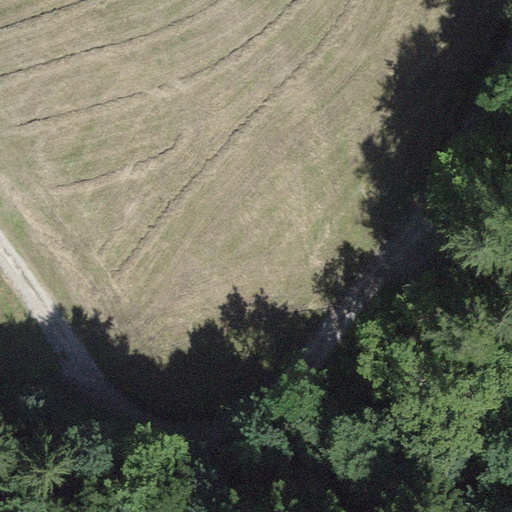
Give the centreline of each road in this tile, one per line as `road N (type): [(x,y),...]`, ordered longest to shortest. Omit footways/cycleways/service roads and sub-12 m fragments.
road 1 (track): [(511,41),(266,423),(177,444),(73,374),(30,280),(0,248)]
road 2 (track): [(503,511),(388,388),(351,296)]
road 3 (track): [(0,431),(177,444)]
